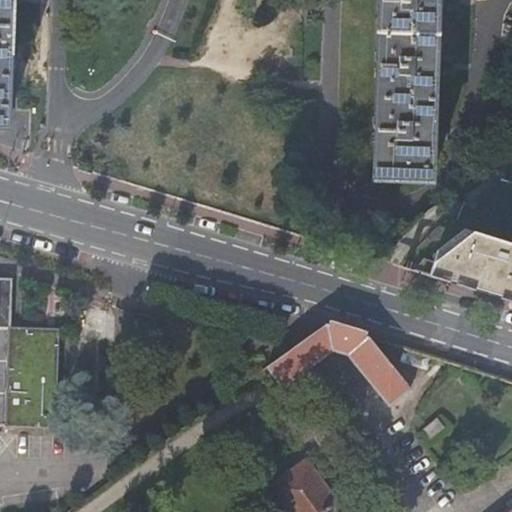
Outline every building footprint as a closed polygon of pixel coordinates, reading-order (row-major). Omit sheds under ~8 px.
[(0,0),(0,126),(7,126),(8,97),(11,0),(0,0)] [(382,0),(377,181),(433,183),(438,0),(382,0)] [(436,253),(429,278),(511,304),(511,219),(511,220),(511,246),(464,232),(436,253)] [(0,329),(11,330),(12,326),(12,311),(14,283),(13,281),(0,280),(0,329)] [(280,357),(267,367),(282,387),(333,350),(340,329),(332,326),(326,324),(280,357)] [(0,428),(50,430),(57,430),(57,426),(7,425),(11,330),(0,329),(0,428)] [(352,333),(340,329),(333,350),(345,354),(352,333)] [(7,425),(57,426),(57,424),(59,384),(60,334),(60,332),(22,330),(11,330),(7,425)] [(352,333),(345,354),(354,364),(388,405),(407,391),(408,392),(410,390),(366,337),(358,334),(352,333)] [(271,486),(289,511),(354,511),(342,495),(334,501),(306,461),(271,486)]
